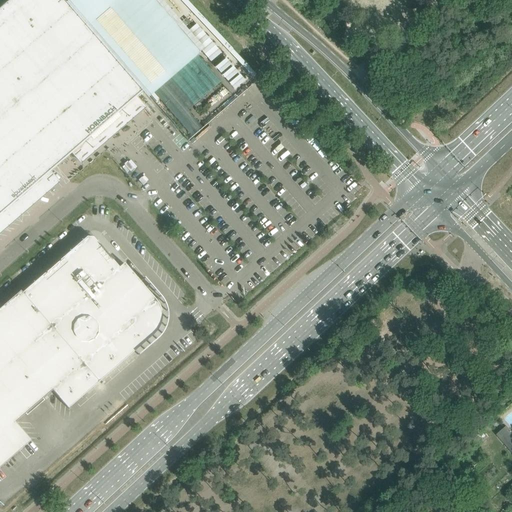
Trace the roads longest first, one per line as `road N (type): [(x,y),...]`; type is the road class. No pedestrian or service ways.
road 1 (secondary): [(418,189),(73,511)]
road 2 (secondary): [(111,511),(440,211)]
road 3 (unclassified): [(0,262),(81,193),(110,188),(217,303)]
road 4 (tertiary): [(251,0),(418,189)]
road 5 (tertiary): [(438,169),(325,50),(258,0)]
